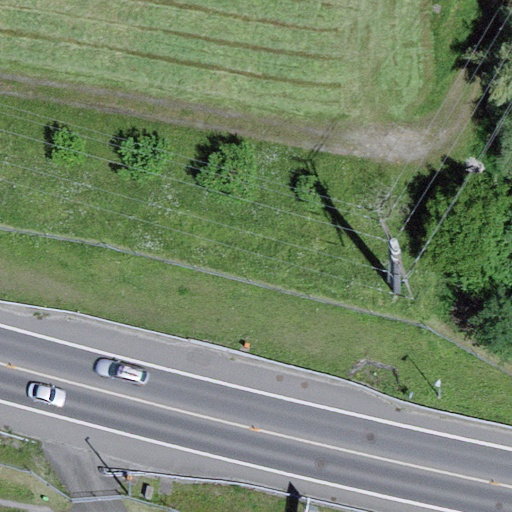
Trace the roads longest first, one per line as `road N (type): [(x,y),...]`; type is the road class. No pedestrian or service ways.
road 1 (track): [(0,86),(432,166),(498,0)]
road 2 (trunk): [(511,488),(0,368)]
